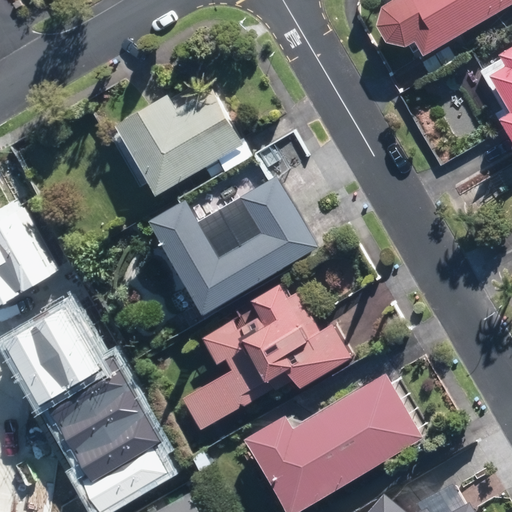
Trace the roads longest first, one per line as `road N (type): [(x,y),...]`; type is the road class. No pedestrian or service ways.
road 1 (residential): [(283,0),(511,388)]
road 2 (residential): [(175,0),(33,70)]
